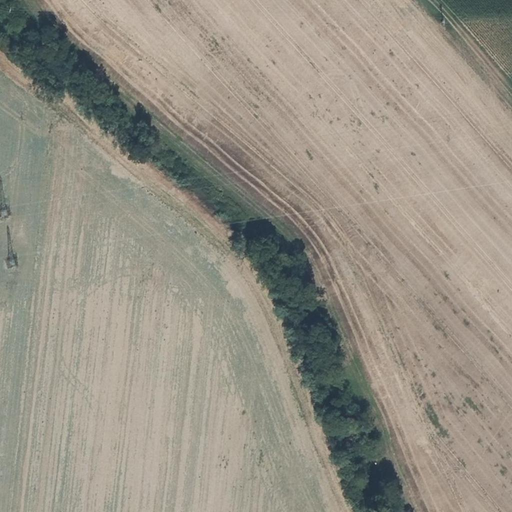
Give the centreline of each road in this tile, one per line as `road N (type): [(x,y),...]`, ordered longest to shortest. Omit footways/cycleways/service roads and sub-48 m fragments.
road 1 (unclassified): [(0,78),(236,277),(343,511)]
road 2 (track): [(432,0),(511,90)]
